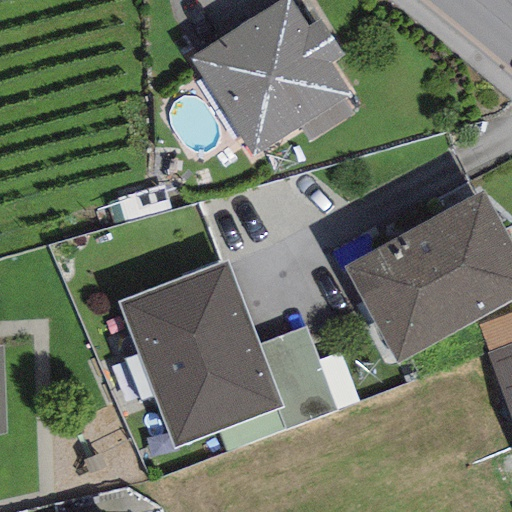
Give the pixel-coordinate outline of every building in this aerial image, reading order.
[(279,0),(189,59),(253,158),(299,128),(308,143),(354,114),(344,99),(351,95),(332,66),(345,57),(321,20),(308,28),(289,0),(279,0)] [(345,268),(398,364),(511,300),(511,246),(482,192),(345,268)] [(226,262),(117,302),(175,451),(275,410),(282,407),(258,346),(226,262)] [(303,328),(258,346),(282,407),(275,410),(284,432),(336,412),(303,328)] [(511,343),(486,353),(511,422),(511,343)]
